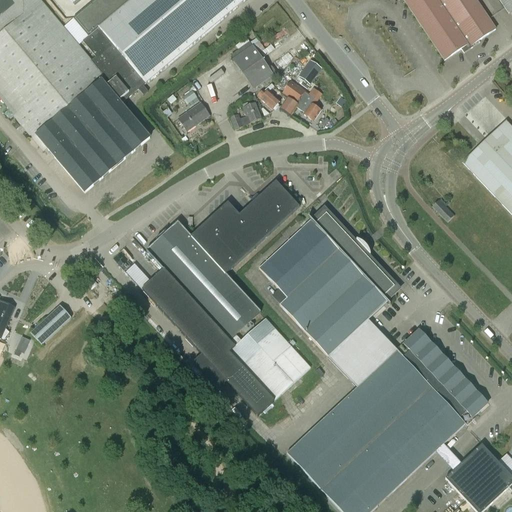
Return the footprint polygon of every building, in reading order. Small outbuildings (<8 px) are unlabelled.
[(38,0),(0,0),(0,99),(14,116),(13,117),(19,124),(91,62),(38,0)] [(96,0),(73,20),(89,38),(83,43),(96,58),(91,62),(105,79),(102,82),(121,105),(138,91),(143,87),(145,85),(146,85),(171,64),(247,0),(246,0),(96,0)] [(385,0),(386,1),(388,0),(402,0),(444,62),(461,50),(464,54),(480,44),(478,42),(496,30),(475,0),(385,0)] [(511,0),(498,0),(508,15),(511,12),(511,0)] [(266,82),(267,81),(268,84),(273,80),(272,78),(276,75),(272,68),(268,70),(252,47),(250,44),(231,57),(234,61),(233,61),(235,64),(254,91),(258,87),(261,91),(268,85),(266,82)] [(91,62),(19,124),(32,140),(33,141),(44,154),(48,150),(85,194),(150,139),(121,105),(102,82),(105,79),(91,62)] [(299,78),(310,87),(322,71),(310,63),(299,78)] [(314,107),(322,96),(313,89),(309,96),(291,82),(282,95),(287,99),(279,110),(290,118),(296,109),(304,114),(302,116),(314,124),(321,112),(314,107)] [(187,106),(197,99),(192,92),(182,99),(187,106)] [(265,94),(262,92),(257,98),(272,112),(279,104),(267,92),(265,94)] [(255,105),(251,107),(250,103),(242,106),(243,110),(246,118),(239,121),(238,117),(230,120),(235,131),(261,120),(259,116),(262,115),(258,104),(255,105)] [(210,117),(201,105),(178,120),(187,133),(210,117)] [(511,129),(506,122),(462,164),(511,216),(511,129)] [(460,155),(452,146),(448,151),(455,159),(460,155)] [(199,231),(190,239),(225,276),(299,208),(281,189),(276,183),(260,198),(257,195),(253,199),(250,195),(248,197),(254,203),(239,217),(228,204),(215,217),(207,223),(199,231)] [(447,223),(454,217),(446,209),(439,201),(432,208),(447,223)] [(370,256),(368,251),(365,247),(361,243),(357,241),(356,242),(359,245),(357,248),(326,215),(315,225),(311,221),(303,228),(259,270),(287,300),(280,307),(328,358),(368,321),(387,303),(390,306),(383,298),(394,288),(364,256),(367,253),(370,256)] [(165,271),(143,291),(150,299),(252,409),(259,417),(274,403),(310,369),(266,320),(241,342),(236,336),(242,331),(245,335),(255,327),(251,323),(260,314),(225,276),(190,239),(178,225),(148,253),(165,271)] [(15,309),(0,302),(0,340),(1,341),(15,309)] [(60,307),(30,335),(41,347),(71,320),(60,307)] [(487,405),(419,332),(404,346),(410,352),(402,358),(368,321),(328,358),(357,390),(287,455),(340,511),(372,511),(465,426),(459,419),(466,413),(472,419),(487,405)] [(24,354),(29,342),(21,338),(16,351),(24,354)] [(511,478),(481,446),(445,480),(475,511),(483,511),(508,489),(511,492),(511,478)]
